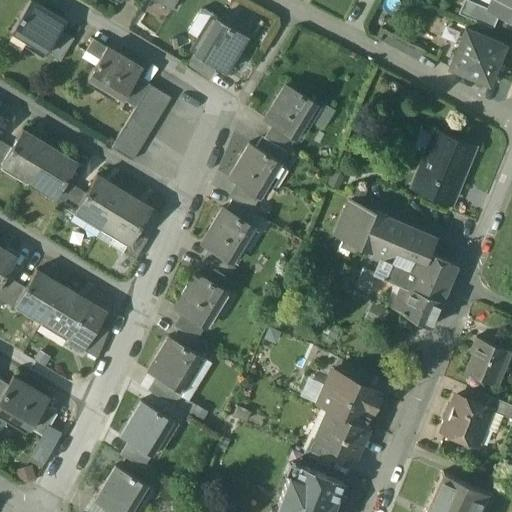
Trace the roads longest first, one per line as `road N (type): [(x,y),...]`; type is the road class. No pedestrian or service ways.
road 1 (residential): [(42,511),(96,406),(221,101)]
road 2 (residential): [(374,511),(511,168)]
road 3 (residential): [(511,123),(277,0)]
